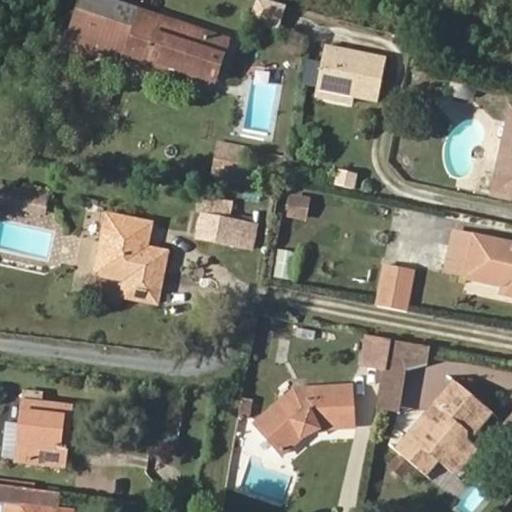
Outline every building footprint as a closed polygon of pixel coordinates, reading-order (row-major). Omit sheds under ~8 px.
[(227,40),(108,0),(80,0),(67,41),(118,58),(121,51),(213,82),(227,40)] [(279,28),(283,2),(269,0),(250,0),(247,24),(279,28)] [(377,101),(386,59),(325,46),(316,89),(354,96),(377,101)] [(301,84),(312,86),(315,61),(304,60),(301,84)] [(353,104),(354,96),(316,89),(315,96),(353,104)] [(511,106),(492,194),(511,198),(511,106)] [(240,173),(245,145),(217,141),(212,168),(240,173)] [(330,185),(351,191),(356,175),(335,169),(330,185)] [(0,204),(44,214),(48,196),(0,185),(0,204)] [(305,219),(309,199),(291,196),(288,216),(305,219)] [(251,251),(257,223),(229,218),(232,203),(205,198),(197,240),(251,251)] [(156,304),(167,252),(146,248),(151,223),(107,214),(95,274),(125,280),(121,296),(156,304)] [(511,295),(511,243),(474,236),(453,232),(445,271),(465,276),(465,278),(503,286),(501,294),(511,295)] [(289,278),(294,254),(279,251),(274,276),(289,278)] [(405,313),(413,272),(384,266),(376,307),(405,313)] [(384,368),(389,340),(366,335),(361,364),(384,368)] [(405,370),(427,364),(430,348),(389,340),(384,368),(377,407),(398,411),(405,370)] [(475,446),(467,440),(467,433),(488,409),(456,382),(386,465),(409,484),(420,471),(423,473),(435,459),(452,473),(475,446)] [(353,428),(351,385),(294,389),(254,424),(282,455),(300,439),(318,430),(353,428)] [(60,448),(62,426),(68,427),(71,407),(23,401),(20,424),(5,422),(1,457),(16,458),(16,461),(64,467),(66,449),(60,448)] [(66,449),(68,427),(62,426),(60,448),(66,449)] [(0,503),(58,510),(60,493),(0,484),(0,503)] [(0,511),(57,511),(58,510),(0,503),(0,511)]
